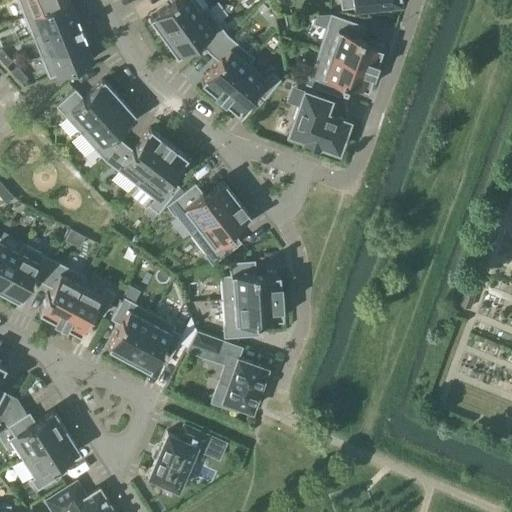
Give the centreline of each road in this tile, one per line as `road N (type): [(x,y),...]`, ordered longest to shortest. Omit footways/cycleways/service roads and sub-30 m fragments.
road 1 (residential): [(415,0),(358,174),(340,181),(303,172)]
road 2 (residential): [(100,0),(123,51),(230,151)]
road 3 (residential): [(272,212),(299,254),(303,331),(284,382)]
road 4 (residential): [(47,358),(136,396),(143,412),(113,470)]
road 5 (residential): [(113,470),(47,358)]
